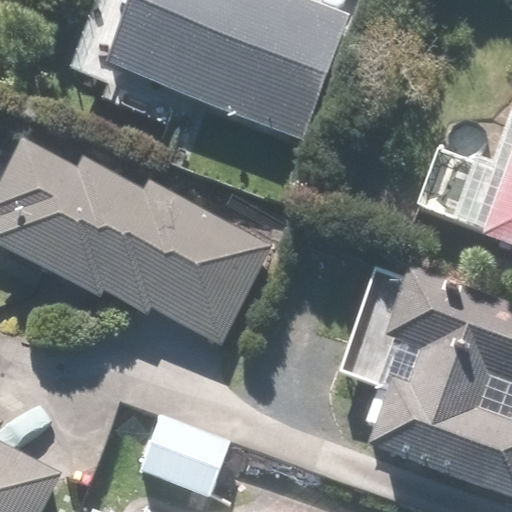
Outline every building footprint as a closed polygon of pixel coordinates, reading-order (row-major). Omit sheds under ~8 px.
[(336,22),(288,7),(290,0),(112,0),(87,79),(297,145),(336,22)] [(511,150),(477,252),(511,264),(511,150)] [(0,152),(0,271),(133,332),(138,322),(215,357),(263,251),(220,232),(61,159),(53,177),(0,152)] [(511,328),(395,287),(372,352),(396,361),(360,460),(505,511),(509,511),(511,503),(511,328)] [(226,452),(152,429),(136,481),(209,504),(226,452)] [(0,463),(0,511),(41,511),(52,491),(0,463)]
